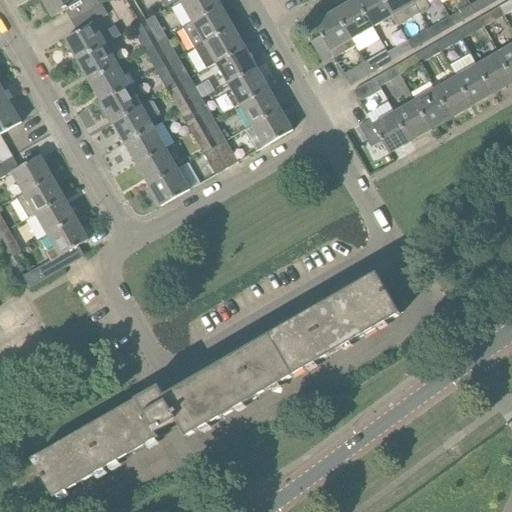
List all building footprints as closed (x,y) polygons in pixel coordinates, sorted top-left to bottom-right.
[(72,22),(102,5),(99,0),(42,0),(53,19),(66,11),(72,22)] [(192,23),(221,6),(217,0),(183,0),(180,2),(192,23)] [(353,40),(373,29),(356,0),(355,0),(335,12),(353,40)] [(356,0),(373,29),(394,17),(384,0),(356,0)] [(421,15),(415,5),(411,0),(384,0),(394,17),(400,27),(421,15)] [(481,0),(473,5),(478,13),(499,2),(497,0),(481,0)] [(511,0),(502,7),(506,16),(511,12),(511,0)] [(77,61),(106,45),(121,36),(115,27),(101,35),(95,24),(108,16),(102,5),(72,22),(78,33),(65,40),(77,61)] [(453,17),(458,25),(478,13),(473,5),(453,17)] [(195,50),(233,27),(221,6),(192,23),(183,29),(195,50)] [(481,19),(486,27),(506,16),(502,7),(481,19)] [(357,47),(353,40),(335,12),(315,23),(322,36),(311,43),(323,64),(334,58),(335,59),(357,47)] [(429,30),(434,39),(458,25),(453,17),(429,30)] [(461,31),(466,39),(486,27),(481,19),(461,31)] [(132,30),(138,40),(147,36),(141,25),(132,30)] [(158,43),(167,38),(161,27),(152,32),(158,43)] [(207,71),(216,65),(245,48),(233,27),(195,50),(207,71)] [(409,42),(413,51),(434,39),(429,30),(409,42)] [(440,43),(445,51),(466,39),(461,31),(440,43)] [(395,61),(413,51),(409,42),(390,53),(395,61)] [(418,55),(423,63),(445,51),(440,43),(418,55)] [(89,82),(118,66),(106,45),(77,61),(89,82)] [(511,77),(511,45),(498,54),(511,77)] [(144,51),(150,61),(159,56),(153,46),(144,51)] [(179,59),(173,48),(164,53),(170,64),(179,59)] [(228,86),(257,69),(245,48),(216,65),(228,86)] [(367,66),(372,75),(395,61),(390,53),(367,66)] [(494,95),(511,84),(511,77),(498,54),(478,66),(494,95)] [(398,67),(403,75),(423,63),(418,55),(398,67)] [(344,76),(351,87),(372,75),(367,66),(365,63),(344,76)] [(101,103),(130,87),(118,66),(89,82),(101,103)] [(473,107),(494,95),(478,66),(457,78),(473,107)] [(156,72),(162,83),(171,77),(165,67),(156,72)] [(375,80),(380,88),(403,75),(398,67),(375,80)] [(191,80),(185,69),(176,74),(182,85),(191,80)] [(240,107),(269,90),(257,69),(228,86),(240,107)] [(452,119),(473,107),(457,78),(436,90),(452,119)] [(194,105),(202,100),(191,80),(182,85),(194,105)] [(360,103),(382,91),(380,88),(375,80),(354,92),(360,103)] [(0,108),(10,103),(0,85),(0,108)] [(113,124),(142,108),(130,87),(101,103),(113,124)] [(168,93),(174,103),(183,98),(177,88),(168,93)] [(252,128),(281,111),(269,90),(240,107),(252,128)] [(432,131),(452,119),(436,90),(415,102),(432,131)] [(125,145),(154,128),(151,122),(161,116),(152,102),(142,108),(113,124),(125,145)] [(411,143),(432,131),(415,102),(394,114),(411,143)] [(0,165),(13,158),(7,147),(0,136),(22,124),(10,103),(0,108),(0,165)] [(180,113),(186,124),(195,119),(189,108),(180,113)] [(215,122),(209,111),(200,116),(206,127),(215,122)] [(257,153),(293,132),(281,111),(252,128),(245,132),(257,153)] [(390,155),(411,143),(394,114),(373,126),(370,121),(359,127),(372,148),(382,142),(390,155)] [(137,166),(166,149),(154,128),(125,145),(137,166)] [(192,135),(198,145),(206,140),(201,130),(192,135)] [(226,142),(221,132),(212,137),(218,147),(226,142)] [(214,149),(226,170),(239,163),(226,142),(218,147),(214,149)] [(149,187),(178,170),(166,149),(137,166),(149,187)] [(216,176),(226,170),(214,149),(204,155),(216,176)] [(23,195),(53,178),(41,157),(19,169),(13,158),(0,165),(0,180),(5,177),(11,174),(18,185),(23,195)] [(161,208),(190,191),(178,170),(149,187),(161,208)] [(35,216),(65,198),(53,178),(23,195),(18,198),(30,219),(35,216)] [(47,236),(77,220),(65,198),(35,216),(47,236)] [(0,235),(9,231),(2,220),(0,221),(0,235)] [(31,289),(85,258),(79,247),(89,241),(77,220),(47,236),(54,248),(46,253),(51,262),(25,277),(31,289)] [(21,252),(15,241),(6,246),(12,257),(21,252)] [(188,438),(259,397),(402,315),(378,274),(166,396),(162,389),(160,386),(137,400),(140,405),(114,420),(36,465),(33,459),(32,460),(55,499),(160,438),(159,436),(166,432),(164,429),(178,421),(188,438)]
